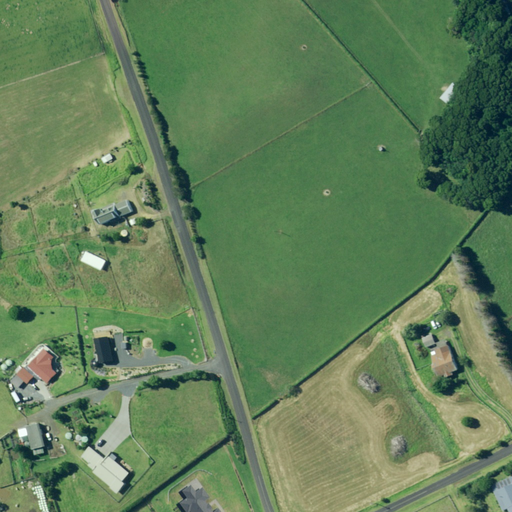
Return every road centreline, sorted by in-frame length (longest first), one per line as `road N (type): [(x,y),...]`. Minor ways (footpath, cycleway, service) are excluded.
road 1 (unclassified): [(269,511),(103,0)]
road 2 (unclassified): [(511,444),(383,511)]
